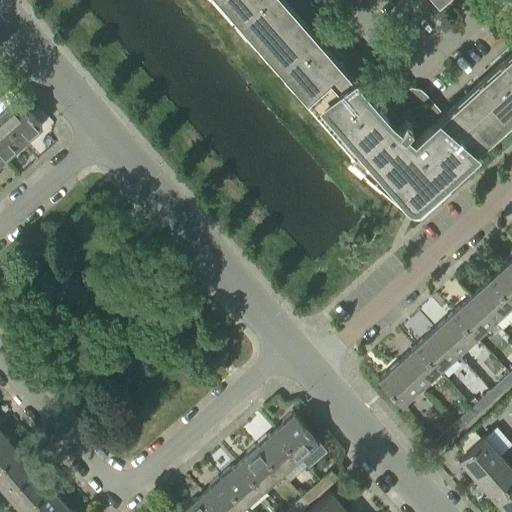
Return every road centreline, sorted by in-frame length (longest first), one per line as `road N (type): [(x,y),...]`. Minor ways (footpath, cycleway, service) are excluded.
road 1 (residential): [(289,349),(124,493),(0,359)]
road 2 (tertiary): [(289,349),(101,133)]
road 3 (residential): [(308,370),(511,187)]
road 4 (tertiary): [(435,511),(308,370)]
road 5 (residential): [(493,0),(424,59),(393,50),(349,0)]
road 6 (tertiary): [(101,133),(0,14)]
road 7 (residential): [(0,225),(101,133)]
